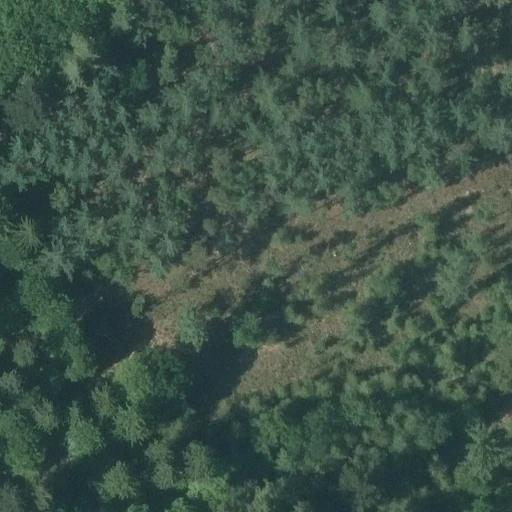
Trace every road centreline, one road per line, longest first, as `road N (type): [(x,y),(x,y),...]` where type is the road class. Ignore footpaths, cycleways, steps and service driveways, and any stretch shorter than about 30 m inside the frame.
road 1 (unknown): [(241,0),(158,61),(29,199),(0,291)]
road 2 (unknown): [(0,339),(107,511)]
